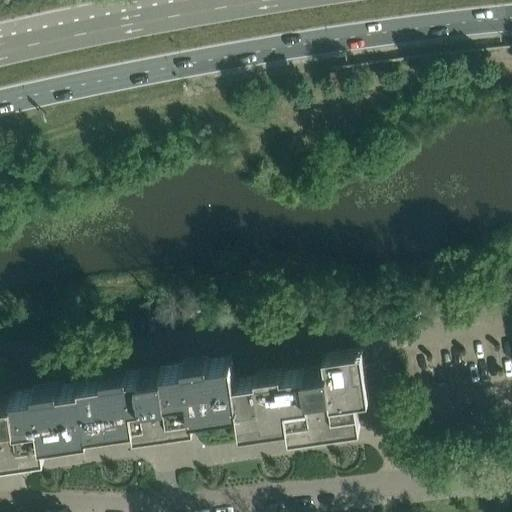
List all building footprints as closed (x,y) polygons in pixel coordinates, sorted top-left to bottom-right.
[(325,350),(327,364),(335,423),(360,419),(357,395),(365,394),(358,346),(325,350)] [(251,419),(245,374),(236,376),(232,353),(161,363),(161,365),(169,420),(195,416),(193,404),(237,398),(237,403),(239,403),(241,420),(251,419)] [(335,423),(327,364),(305,367),(314,426),(335,423)] [(169,420),(161,365),(140,368),(148,423),(169,420)] [(314,426),(305,367),(305,365),(245,374),(251,419),(288,414),(290,429),(314,426)] [(148,423),(140,368),(140,366),(80,375),(81,379),(84,378),(90,419),(133,413),(135,425),(148,423)] [(84,378),(81,379),(11,389),(11,391),(20,450),(45,446),(43,431),(88,424),(88,426),(91,426),(90,419),(84,378)] [(0,452),(20,450),(11,391),(0,392),(0,452)]
